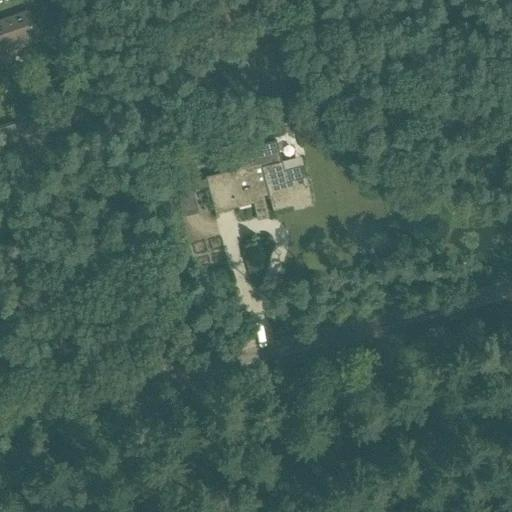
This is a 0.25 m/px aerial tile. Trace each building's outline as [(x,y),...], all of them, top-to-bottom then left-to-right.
[(0,54),(19,48),(19,47),(38,40),(28,11),(10,18),(11,22),(0,25),(0,54)] [(24,125),(0,132),(0,142),(4,155),(28,147),(31,152),(56,145),(48,119),(24,127),(24,125)] [(193,183),(175,188),(182,217),(198,214),(193,191),(209,187),(216,214),(254,204),(259,220),(269,218),(264,197),(270,196),(274,212),(311,202),(309,193),(311,193),(304,165),(285,171),(277,141),(235,152),(240,169),(206,178),(205,174),(192,178),(193,183)] [(220,141),(209,144),(213,159),(225,156),(220,141)] [(0,381),(11,379),(0,339),(0,381)]
